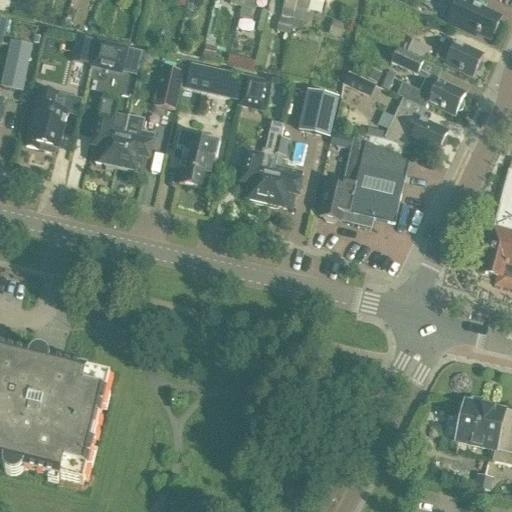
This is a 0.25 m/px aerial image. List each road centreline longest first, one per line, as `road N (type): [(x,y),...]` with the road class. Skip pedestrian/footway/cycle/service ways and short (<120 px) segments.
road 1 (residential): [(421,320),(68,234)]
road 2 (tertiary): [(421,320),(429,270),(511,78)]
road 3 (residential): [(421,320),(321,511)]
road 4 (residential): [(341,511),(420,369),(421,320)]
road 5 (residential): [(0,310),(49,317),(68,234)]
